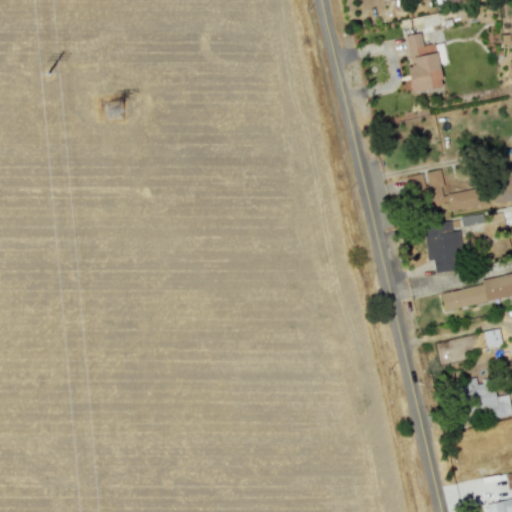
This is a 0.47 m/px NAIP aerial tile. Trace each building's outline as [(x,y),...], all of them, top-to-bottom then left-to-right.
[(434,43),(421,45),(419,33),(404,35),(409,64),(405,65),(409,92),(440,87),(434,43)] [(494,203),(511,200),(511,182),(509,165),(488,168),(494,203)] [(485,205),(482,187),(443,194),(438,169),(425,172),(427,185),(423,186),(420,173),(405,176),(409,201),(424,198),(426,206),(447,203),(448,211),(485,205)] [(425,260),(432,260),(433,271),(461,268),(457,231),(450,231),(449,222),(422,225),(425,260)] [(511,295),(511,272),(480,279),(480,285),(439,293),(442,310),(511,295)] [(482,332),(485,348),(500,344),(497,328),(482,332)] [(437,364),(463,359),(461,351),(481,347),(478,333),(433,343),(437,364)] [(510,415),(506,394),(493,396),(490,380),(475,383),(474,377),(454,381),(460,415),(480,412),(481,420),(510,415)] [(511,511),(511,510),(508,511),(506,499),(484,504),(485,511),(511,511)]
